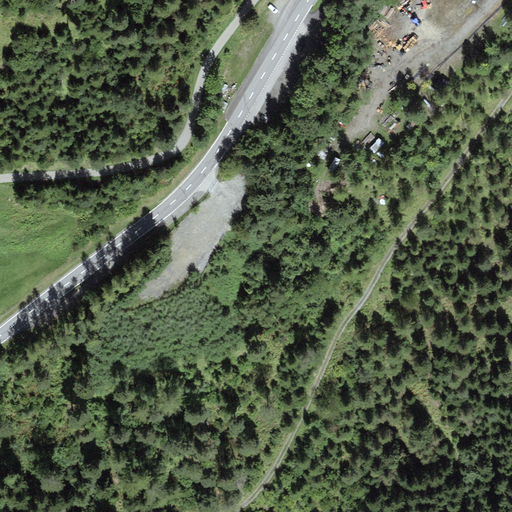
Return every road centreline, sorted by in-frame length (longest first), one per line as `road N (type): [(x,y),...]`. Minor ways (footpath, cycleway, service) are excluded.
road 1 (track): [(511,88),(390,250),(340,328),(264,482),(232,511)]
road 2 (secondary): [(0,335),(191,183),(307,0)]
road 3 (unclassified): [(252,0),(198,78),(187,138),(174,156),(0,176)]
